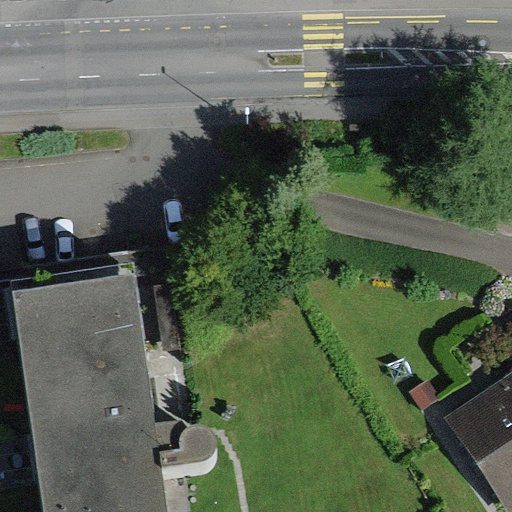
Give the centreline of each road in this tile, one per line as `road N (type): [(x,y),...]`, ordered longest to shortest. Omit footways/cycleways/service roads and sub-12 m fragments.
road 1 (tertiary): [(511,60),(122,66)]
road 2 (tertiary): [(122,66),(0,72)]
